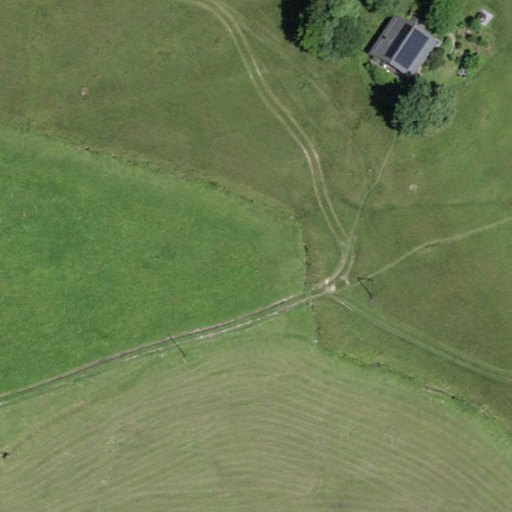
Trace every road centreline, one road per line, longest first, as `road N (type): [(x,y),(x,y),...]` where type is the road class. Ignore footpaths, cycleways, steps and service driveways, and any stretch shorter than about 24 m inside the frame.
road 1 (track): [(0,401),(322,291)]
road 2 (track): [(322,291),(352,249),(322,187),(321,148),(218,0)]
